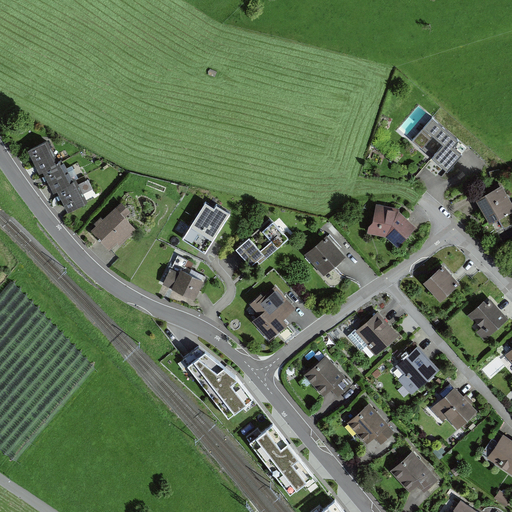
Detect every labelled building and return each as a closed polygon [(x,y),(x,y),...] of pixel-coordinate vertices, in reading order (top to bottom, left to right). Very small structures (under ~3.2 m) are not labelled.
[(469,146),(432,116),(413,139),(449,169),(469,146)] [(68,211),(85,201),(73,178),(69,180),(59,158),(55,161),(44,140),(27,149),(39,172),(42,170),(53,191),(56,190),(68,211)] [(489,222),(511,209),(511,201),(502,183),(476,197),(489,222)] [(121,242),(138,227),(127,216),(133,211),(123,200),(105,216),(103,214),(95,221),(98,223),(93,228),(110,247),(118,239),(121,242)] [(205,252),(230,211),(216,203),(214,206),(204,200),(182,238),(205,252)] [(399,245),(417,224),(400,208),(401,206),(378,201),(374,217),(370,223),(368,231),(386,235),(399,245)] [(259,263),(288,236),(272,220),(270,222),(267,219),(236,248),(251,264),(256,259),(259,263)] [(324,273),(347,254),(328,232),(305,252),(324,273)] [(441,301),(460,283),(443,264),(424,282),(441,301)] [(196,297),(206,277),(183,266),(181,269),(172,265),(164,281),(196,297)] [(270,338),(289,321),(285,316),(296,305),(276,284),(263,296),(259,292),(251,300),(260,310),(252,318),(270,338)] [(486,342),(511,317),(492,299),(488,303),(484,299),(469,315),(482,328),(477,332),(486,342)] [(375,358),(400,335),(379,312),(357,331),(371,346),(367,349),(375,358)] [(413,396),(442,369),(419,344),(418,346),(415,343),(397,359),(401,363),(397,366),(404,374),(398,380),(413,396)] [(206,349),(188,362),(229,415),(253,396),(237,375),(206,349)] [(353,383),(327,355),(306,375),(325,395),(331,390),(338,397),(353,383)] [(460,428),(480,410),(473,403),(475,401),(468,393),(465,396),(456,387),(434,407),(444,418),(448,415),(460,428)] [(382,444),(396,430),(369,401),(348,420),(367,441),(374,435),(382,444)] [(313,473),(273,421),(249,439),(290,491),(313,473)] [(511,475),(511,437),(504,432),(498,442),(493,438),(484,452),(489,456),(487,458),(511,475)] [(440,479),(413,450),(393,468),(412,489),(417,485),(425,493),(440,479)] [(500,511),(504,511),(509,506),(497,497),(491,505),(500,511)] [(346,511),(335,498),(316,511),(346,511)] [(479,511),(459,499),(450,511),(479,511)]
